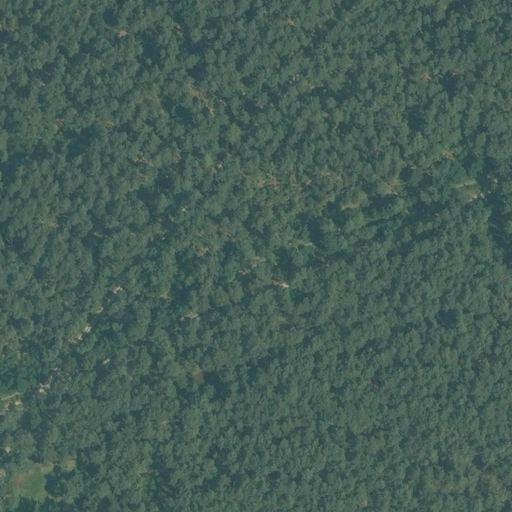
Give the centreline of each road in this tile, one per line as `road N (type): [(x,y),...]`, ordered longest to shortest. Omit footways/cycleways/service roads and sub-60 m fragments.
road 1 (track): [(0,415),(511,184)]
road 2 (track): [(340,0),(117,271),(22,402)]
